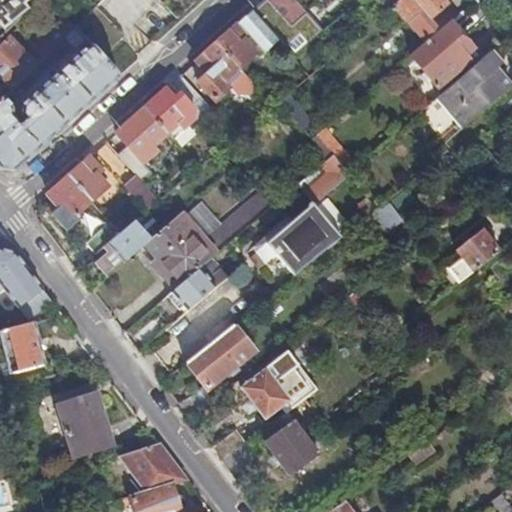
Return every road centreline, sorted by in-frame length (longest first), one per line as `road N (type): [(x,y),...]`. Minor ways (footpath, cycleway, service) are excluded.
road 1 (residential): [(0,207),(231,511)]
road 2 (residential): [(240,0),(20,197),(0,205)]
